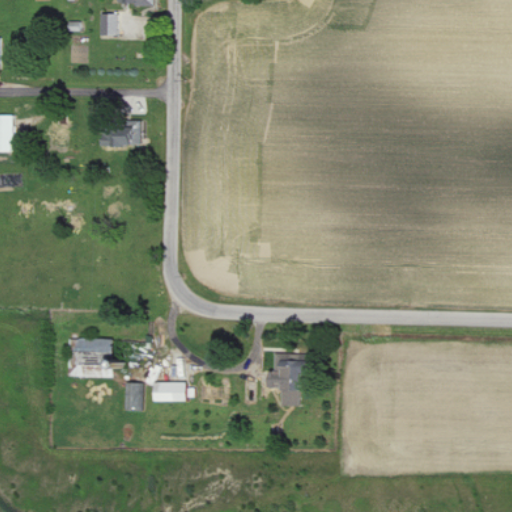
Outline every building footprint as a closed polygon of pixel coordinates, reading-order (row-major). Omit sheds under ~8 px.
[(122,36),(122,15),(105,14),(105,35),(122,36)] [(19,116),(0,115),(0,151),(18,152),(19,116)] [(106,147),(145,148),(146,128),(107,127),(106,147)] [(72,376),(119,377),(119,352),(127,352),(127,340),(73,338),(72,376)] [(286,405),(305,406),(305,374),(315,374),(315,360),(298,360),(298,354),(279,353),(279,371),(286,371),(286,405)] [(146,383),(130,382),(129,409),(145,410),(146,383)] [(160,400),(196,400),(196,382),(160,382),(160,400)]
